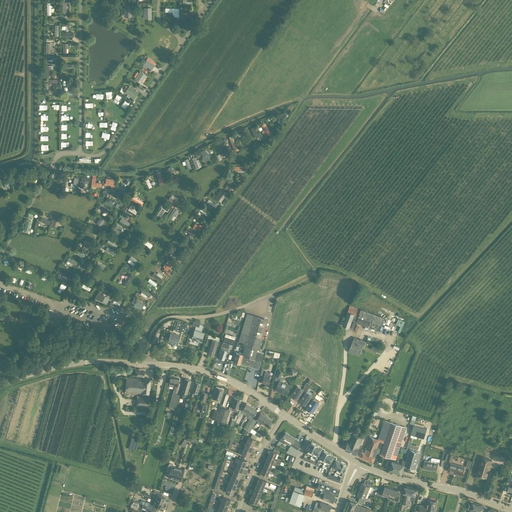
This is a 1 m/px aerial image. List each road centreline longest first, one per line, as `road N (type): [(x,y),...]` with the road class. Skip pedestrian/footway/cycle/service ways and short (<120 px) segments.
road 1 (track): [(148,351),(165,319),(222,313),(318,268),(360,282)]
road 2 (tertiary): [(511,507),(358,463)]
road 3 (tertiary): [(0,381),(61,364),(147,363)]
road 4 (tertiary): [(282,413),(216,375),(147,363)]
